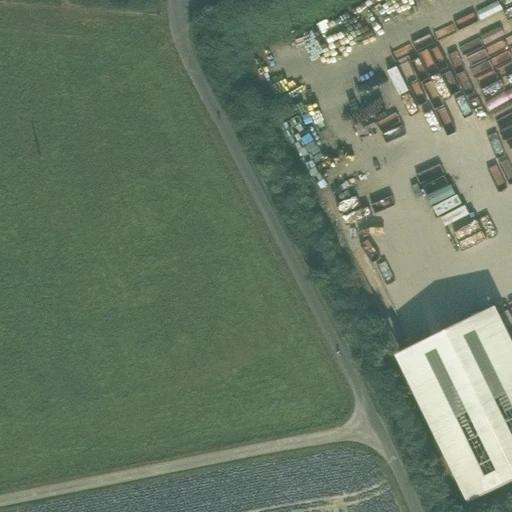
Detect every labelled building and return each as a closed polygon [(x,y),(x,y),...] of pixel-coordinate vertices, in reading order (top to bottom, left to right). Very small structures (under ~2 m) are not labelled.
[(511,12),(458,38),(503,134),(511,129),(511,12)] [(358,133),(415,114),(402,77),(346,96),(358,133)] [(393,176),(415,167),(412,159),(390,168),(393,176)] [(445,188),(435,192),(445,222),(473,213),(459,170),(441,176),(445,188)] [(399,353),(472,502),(511,481),(511,343),(494,307),(399,353)]
